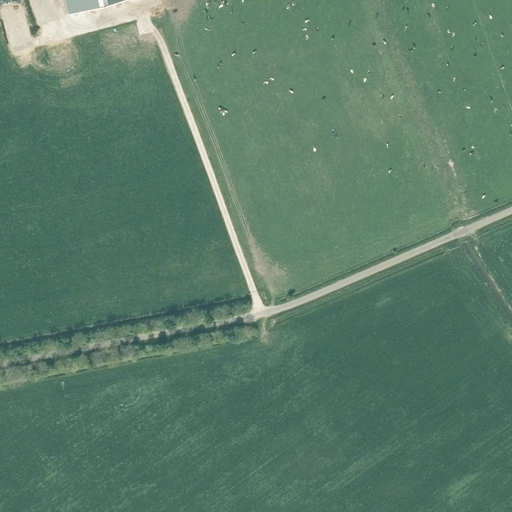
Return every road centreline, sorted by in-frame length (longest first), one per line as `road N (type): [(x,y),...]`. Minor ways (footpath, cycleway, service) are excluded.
road 1 (unclassified): [(0,364),(288,306),(511,211)]
road 2 (track): [(260,314),(149,19),(133,12),(77,22),(44,0)]
